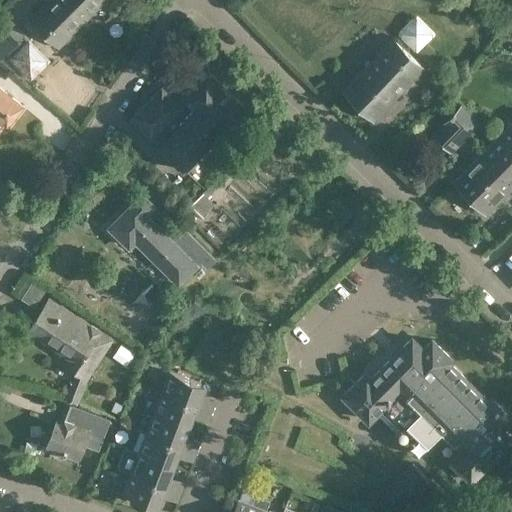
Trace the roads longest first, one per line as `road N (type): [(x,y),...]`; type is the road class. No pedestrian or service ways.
road 1 (residential): [(511,300),(199,0)]
road 2 (residential): [(10,255),(181,0)]
road 3 (residential): [(186,511),(230,392)]
